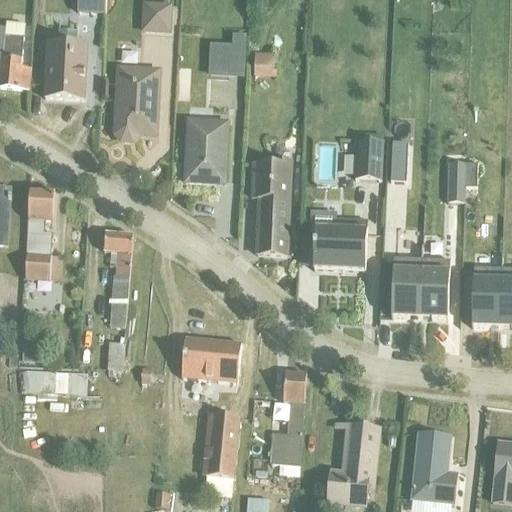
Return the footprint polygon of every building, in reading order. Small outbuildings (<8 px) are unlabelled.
[(79,0),(78,20),(106,21),(107,0),(79,0)] [(144,8),(142,39),(172,40),(174,10),(144,8)] [(0,31),(0,63),(3,63),(1,93),(30,95),(31,73),(23,72),(26,29),(7,27),(7,32),(0,31)] [(49,49),(46,104),(85,106),(88,51),(77,50),(78,36),(59,35),(59,49),(49,49)] [(235,40),(232,81),(246,81),(248,41),(235,40)] [(256,59),(254,82),(278,84),(279,60),(256,59)] [(119,72),(117,140),(122,147),(133,148),(140,141),(140,140),(140,136),(155,137),(157,137),(160,74),(119,72)] [(189,125),(186,188),(215,190),(215,186),(226,186),(229,127),(189,125)] [(358,142),(356,187),(383,187),(384,143),(358,142)] [(395,145),(391,228),(411,229),(415,146),(395,145)] [(476,206),(478,166),(454,165),(452,205),(476,206)] [(253,170),(252,206),(261,207),(258,261),(288,263),(292,167),(272,167),(272,171),(253,170)] [(0,253),(10,254),(13,201),(11,201),(11,195),(0,194),(0,253)] [(31,196),(26,286),(63,288),(64,263),(52,262),(54,239),(45,239),(46,227),(54,228),(56,198),(31,196)] [(311,217),(310,236),(316,237),(315,277),(367,279),(369,227),(337,225),(338,218),(311,217)] [(107,239),(105,259),(112,260),(110,273),(117,274),(116,281),(114,281),(113,294),(111,334),(127,335),(134,242),(107,239)] [(421,325),(423,266),(422,266),(395,265),(393,325),(409,326),(409,324),(418,325),(421,325)] [(423,266),(421,325),(433,325),(433,327),(449,328),(451,268),(423,266)] [(501,334),(503,276),(475,275),(473,335),(489,335),(489,334),(501,334)] [(511,275),(503,276),(501,334),(511,334),(511,275)] [(49,311),(32,310),(31,324),(48,326),(49,311)] [(82,340),(80,377),(91,377),(93,341),(82,340)] [(187,345),(183,385),(239,390),(243,351),(187,345)] [(110,349),(109,377),(125,378),(126,350),(110,349)] [(21,377),(20,400),(88,403),(89,381),(80,380),(21,377)] [(152,378),(142,378),(142,392),(152,392),(152,378)] [(273,440),(271,471),(281,472),(281,482),(299,483),(307,381),(287,379),(285,411),(291,411),(289,441),(273,440)] [(208,484),(206,501),(233,505),(241,427),(213,424),(207,484),(208,484)] [(330,477),(326,511),(368,511),(370,499),(373,500),(380,438),(353,435),(350,435),(345,478),(330,477)] [(414,509),(413,511),(455,511),(459,481),(448,480),(452,445),(420,442),(413,509),(414,509)] [(511,511),(511,451),(499,450),(493,511),(499,511),(511,511)] [(253,499),(269,500),(270,481),(254,480),(253,499)] [(157,499),(156,511),(168,511),(170,500),(157,499)]
